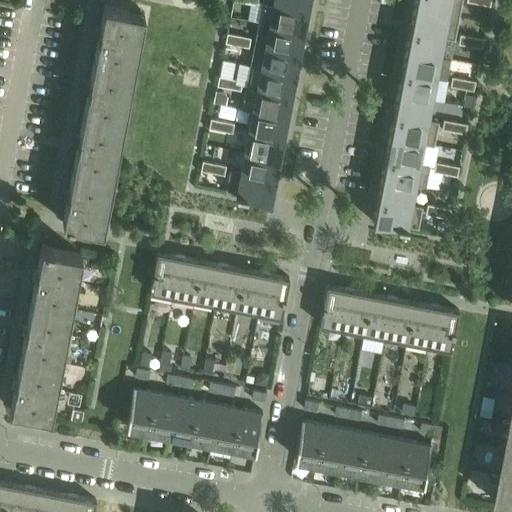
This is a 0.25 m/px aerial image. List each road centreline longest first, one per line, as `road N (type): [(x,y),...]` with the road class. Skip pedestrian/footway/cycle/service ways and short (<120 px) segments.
road 1 (residential): [(262,501),(359,0)]
road 2 (residential): [(262,501),(0,451)]
road 3 (residential): [(35,0),(0,186)]
